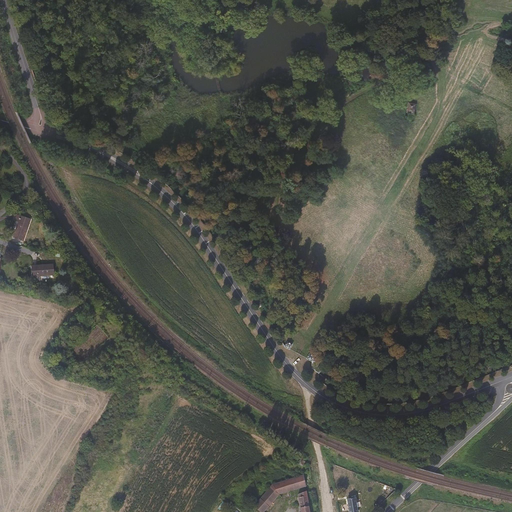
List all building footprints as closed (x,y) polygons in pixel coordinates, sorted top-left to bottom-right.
[(161,15),(162,12),(160,12),(161,10),(158,10),(158,9),(156,8),(156,9),(154,9),(153,10),(152,10),(152,13),(153,13),(153,15),(155,15),(155,16),(157,17),(157,16),(160,16),(160,15),(161,15)] [(23,243),(29,227),(31,228),(33,222),(17,217),(14,223),(21,225),(16,240),(23,243)] [(52,275),(52,267),(31,268),(32,277),(30,277),(31,283),(40,282),(40,276),(52,275)] [(316,368),(320,361),(309,355),(306,359),(311,362),(311,363),(311,369),(318,375),(321,372),(316,368)] [(329,382),(320,376),(318,375),(317,377),(318,380),(322,384),(324,386),(326,387),(329,382)] [(263,511),(278,494),(306,488),(304,477),(271,485),(253,507),(259,511),(263,511)] [(308,511),(304,494),(294,496),(297,511),(308,511)] [(357,511),(357,510),(355,498),(344,500),(346,511),(357,511)] [(374,511),(375,511),(383,505),(380,500),(371,507),(374,511)]
